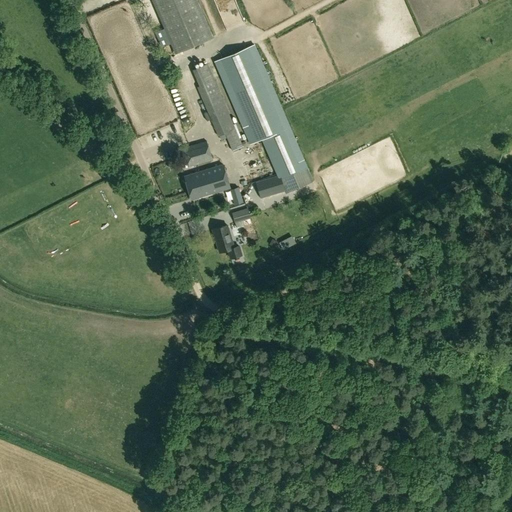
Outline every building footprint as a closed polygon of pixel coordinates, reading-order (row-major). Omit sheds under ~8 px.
[(213,37),(197,0),(153,0),(176,53),(213,37)] [(236,28),(246,24),(235,0),(226,0),(224,1),(236,28)] [(313,182),(269,78),(254,44),(215,61),(251,144),(263,139),(278,176),(257,182),(261,197),(285,191),(286,193),(313,182)] [(242,146),(214,79),(208,63),(192,70),(196,81),(200,79),(202,84),(197,86),(218,135),(225,132),(232,150),(242,146)] [(280,79),(285,76),(281,70),(276,72),(280,79)] [(207,162),(213,160),(207,141),(184,148),(190,166),(188,167),(190,174),(185,176),(192,199),(231,187),(223,164),(209,168),(207,162)] [(263,163),(251,167),(255,178),(267,175),(263,163)] [(290,193),(268,198),(271,210),(293,205),(290,193)] [(247,208),(232,213),(235,223),(250,218),(247,208)] [(243,232),(257,231),(256,223),(242,225),(243,232)] [(213,230),(219,252),(228,250),(231,258),(240,256),(238,246),(234,247),(227,225),(213,230)]
